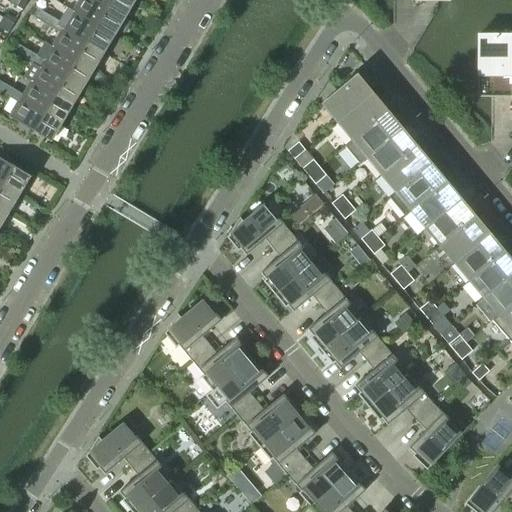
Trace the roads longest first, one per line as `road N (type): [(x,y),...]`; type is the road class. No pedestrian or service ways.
road 1 (residential): [(511,207),(357,23),(346,20),(333,26),(197,235)]
road 2 (residential): [(0,340),(203,0)]
road 3 (residential): [(436,511),(368,445),(197,235)]
road 4 (residential): [(197,235),(54,459)]
